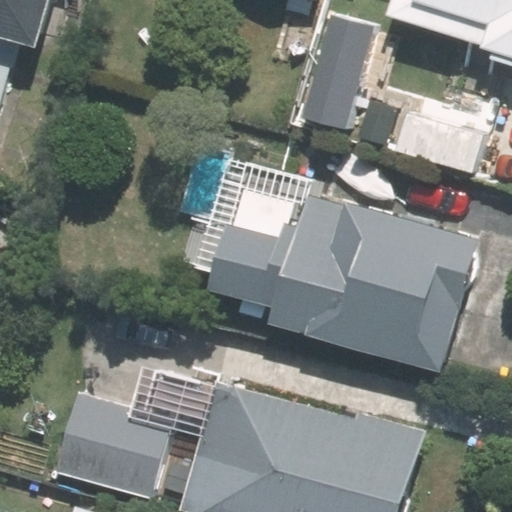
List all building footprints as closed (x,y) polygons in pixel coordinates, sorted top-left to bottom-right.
[(0,0),(0,169),(40,27),(73,36),(82,0),(0,0)] [(511,42),(511,0),(412,0),(409,13),(511,42)] [(473,362),(503,234),(251,174),(226,279),(298,296),(293,319),(473,362)] [(251,511),(439,511),(461,425),(237,369),(204,500),(251,511)] [(175,496),(199,409),(84,377),(60,464),(175,496)] [(150,511),(151,511),(90,495),(85,511),(150,511)]
